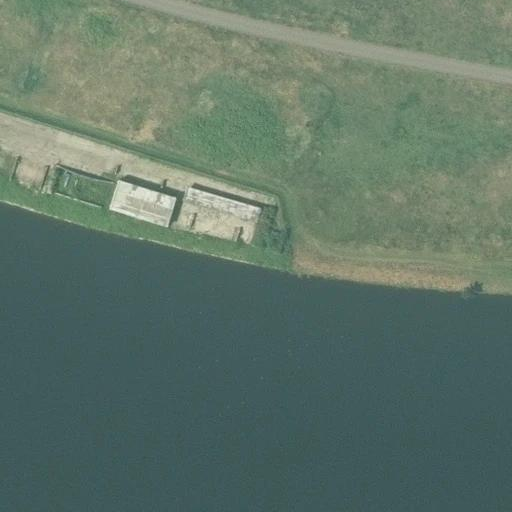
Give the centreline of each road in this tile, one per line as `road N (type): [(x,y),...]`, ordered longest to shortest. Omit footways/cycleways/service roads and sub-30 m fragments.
road 1 (unclassified): [(148,0),(376,56),(511,78)]
road 2 (unclassified): [(180,184),(0,127)]
